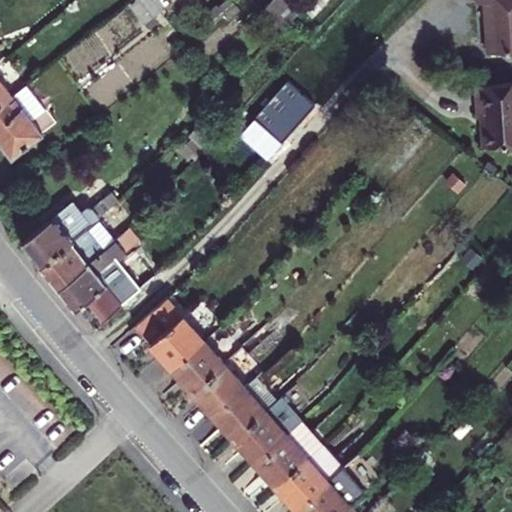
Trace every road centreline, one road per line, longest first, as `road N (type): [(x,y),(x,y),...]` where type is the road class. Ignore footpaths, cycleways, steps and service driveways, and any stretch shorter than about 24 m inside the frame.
road 1 (residential): [(86,361),(204,249),(379,56),(445,38)]
road 2 (residential): [(220,511),(86,361)]
road 3 (residential): [(86,361),(0,255)]
